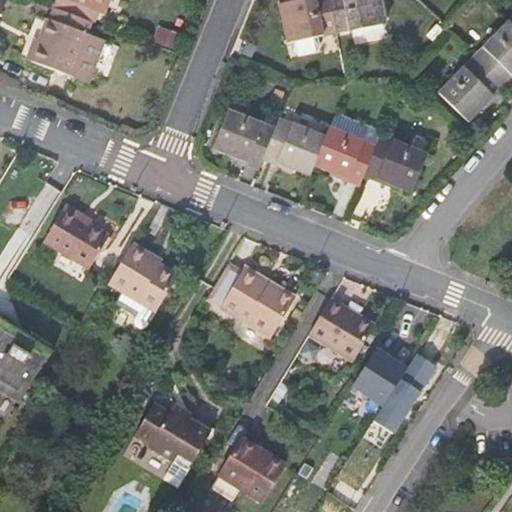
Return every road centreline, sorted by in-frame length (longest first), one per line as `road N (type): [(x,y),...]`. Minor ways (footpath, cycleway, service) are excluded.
road 1 (residential): [(154,175),(403,274)]
road 2 (residential): [(499,314),(494,337),(382,511)]
road 3 (residential): [(154,175),(232,0)]
road 4 (residential): [(403,274),(511,139)]
road 5 (residential): [(0,109),(154,175)]
